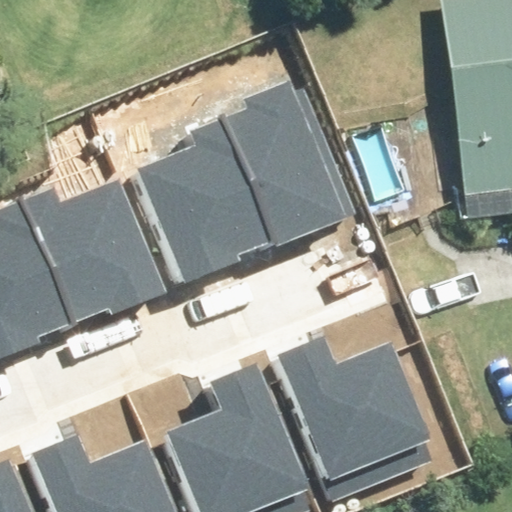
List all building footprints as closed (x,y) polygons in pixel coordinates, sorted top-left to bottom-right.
[(511,0),(425,0),(453,197),(511,188),(511,0)] [(249,110),(226,116),(273,242),(353,211),(303,75),(244,97),(249,110)] [(142,168),(182,276),(273,242),(226,116),(199,126),(206,145),(142,168)] [(25,204),(76,329),(165,292),(119,180),(62,203),(57,191),(25,204)] [(0,227),(0,228),(0,362),(76,329),(25,204),(0,211),(0,227)] [(434,459),(393,344),(334,365),(327,345),(288,359),(335,494),(434,459)] [(216,410),(154,435),(185,511),(312,511),(251,365),(205,384),(216,410)] [(171,511),(146,447),(89,470),(74,434),(28,453),(51,511),(171,511)] [(0,511),(30,511),(7,455),(0,457),(0,511)]
